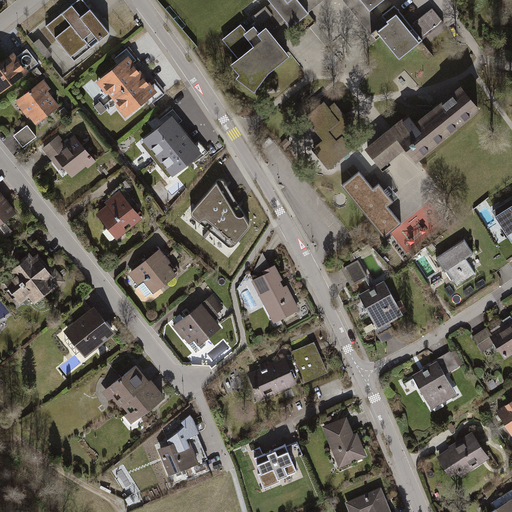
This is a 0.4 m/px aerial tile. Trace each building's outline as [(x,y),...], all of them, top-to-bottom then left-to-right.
[(84,0),(74,0),(45,24),(74,59),(109,29),(84,0)] [(239,81),(257,94),(272,74),(291,58),(275,37),(272,33),(287,22),(289,25),(293,31),(314,15),(312,12),(305,3),(309,0),(267,0),(271,4),(225,39),(241,60),(233,66),(242,76),(239,81)] [(388,20),(385,16),(381,20),(374,12),(373,13),(362,0),(309,0),(305,3),(312,12),(327,0),(345,0),(378,41),(383,37),(380,33),(392,24),(388,20)] [(362,0),(373,13),(374,12),(388,0),(362,0)] [(392,24),(380,33),(383,37),(402,61),(427,41),(398,5),(385,15),(385,16),(388,20),(392,24)] [(433,8),(416,23),(428,36),(445,22),(433,8)] [(14,50),(0,61),(0,93),(39,63),(27,48),(18,56),(14,50)] [(136,59),(127,48),(116,58),(118,61),(95,81),(106,94),(107,92),(117,103),(115,104),(125,116),(149,95),(155,102),(165,94),(154,81),(152,83),(133,61),(136,59)] [(42,73),(38,67),(31,72),(35,78),(42,73)] [(51,87),(44,78),(15,100),(28,117),(30,116),(36,123),(61,104),(49,89),(51,87)] [(482,106),(462,82),(436,104),(417,119),(409,109),(387,128),(364,147),(381,167),(402,149),(406,146),(412,154),(417,160),(482,106)] [(353,147),(346,137),(356,128),(350,120),(355,116),(352,113),(349,110),(345,114),(335,101),(329,106),(326,102),(306,118),(324,140),(312,149),(328,168),(353,147)] [(69,112),(64,107),(59,111),(64,116),(69,112)] [(162,122),(141,139),(143,140),(140,143),(168,176),(171,174),(172,175),(191,160),(194,162),(208,151),(198,140),(195,143),(178,123),(182,120),(173,109),(160,119),(162,122)] [(28,123),(13,135),(23,147),(38,136),(28,123)] [(59,133),(41,148),(60,170),(64,166),(73,176),(87,165),(89,167),(97,160),(75,134),(66,142),(59,133)] [(358,170),(341,184),(385,235),(401,221),(388,205),(394,200),(379,183),(374,188),(358,170)] [(219,178),(216,179),(191,210),(191,211),(191,212),(192,213),(228,245),(230,245),(232,245),(234,244),(248,225),(249,224),(249,222),(249,221),(223,180),(221,179),(219,178)] [(106,204),(95,213),(116,239),(142,218),(134,208),(138,205),(120,184),(107,195),(109,197),(104,201),(106,204)] [(0,224),(17,211),(0,189),(0,224)] [(511,197),(493,209),(511,239),(511,197)] [(426,222),(395,233),(399,244),(430,233),(426,222)] [(465,239),(436,257),(445,271),(448,269),(458,284),(476,273),(465,257),(473,252),(465,239)] [(170,261),(159,247),(128,273),(139,285),(144,281),(153,292),(176,273),(168,263),(170,261)] [(34,255),(30,251),(7,270),(10,274),(1,282),(20,304),(29,296),(35,303),(58,284),(59,286),(66,280),(52,263),(49,265),(38,251),(34,255)] [(359,259),(342,268),(351,285),(368,276),(359,259)] [(264,273),(251,279),(274,322),(299,309),(286,285),(284,286),(280,280),(283,278),(275,263),(262,269),(264,273)] [(384,280),(359,294),(378,329),(403,314),(384,280)] [(227,311),(213,293),(172,325),(183,339),(184,338),(196,353),(207,344),(204,340),(222,326),(216,320),(227,311)] [(117,332),(95,304),(64,330),(86,357),(117,332)] [(488,325),(472,335),(482,351),(495,343),(505,359),(511,354),(511,318),(492,331),(488,325)] [(260,368),(248,373),(260,400),(295,384),(296,386),(328,372),(315,342),(281,357),(281,358),(272,362),(267,360),(258,365),(260,368)] [(437,360),(412,374),(432,408),(457,394),(445,374),(463,363),(454,348),(436,359),(437,360)] [(150,379),(137,363),(102,391),(109,400),(113,397),(120,406),(122,404),(129,412),(125,415),(132,424),(167,395),(152,377),(150,379)] [(511,399),(497,410),(511,432),(511,399)] [(194,417),(191,413),(182,420),(186,424),(168,437),(171,442),(158,448),(169,475),(209,458),(197,432),(201,431),(194,417)] [(347,415),(322,425),(339,468),(368,456),(357,431),(354,432),(347,415)] [(449,447),(437,455),(450,476),(458,471),(461,476),(490,457),(473,430),(449,446),(449,447)] [(286,443),(254,457),(260,472),(257,473),(264,488),(280,481),(280,478),(297,471),(286,443)] [(391,511),(381,487),(345,502),(348,511),(391,511)] [(511,511),(511,497),(489,511),(511,511)]
